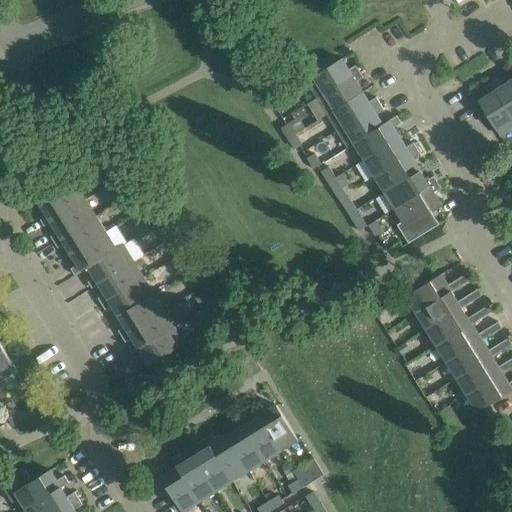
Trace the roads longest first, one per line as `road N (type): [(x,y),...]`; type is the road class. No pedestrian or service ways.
road 1 (residential): [(511,304),(475,225),(481,197),(402,81),(459,42)]
road 2 (residential): [(138,511),(98,447),(94,386),(13,256)]
road 3 (residential): [(0,184),(16,42)]
